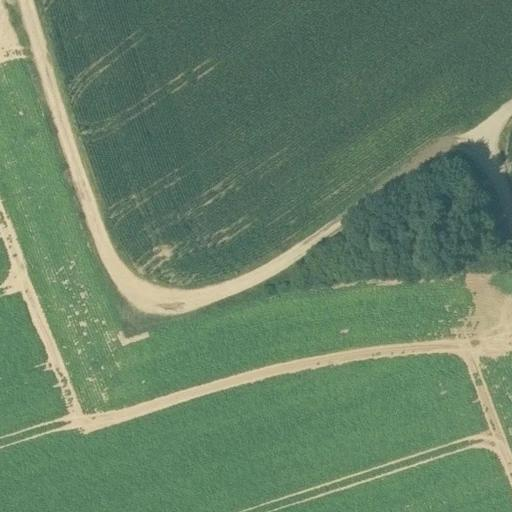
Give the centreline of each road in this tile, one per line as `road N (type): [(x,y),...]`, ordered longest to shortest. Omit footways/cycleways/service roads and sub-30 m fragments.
road 1 (track): [(477,131),(281,272),(171,305),(132,289),(97,249),(27,0)]
road 2 (track): [(511,224),(477,131),(511,106)]
